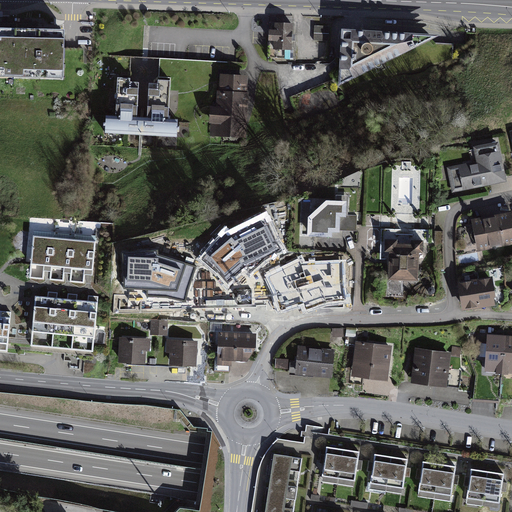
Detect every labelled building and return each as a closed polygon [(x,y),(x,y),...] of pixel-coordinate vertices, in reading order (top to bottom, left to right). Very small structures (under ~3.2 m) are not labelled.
[(292,47),(293,21),(275,21),(274,27),(269,27),(269,37),(274,38),(274,46),(292,47)] [(386,25),(341,23),(338,79),(345,76),(355,94),(448,47),(438,28),(386,25)] [(329,26),(315,26),(315,39),(328,39),(329,26)] [(0,75),(63,76),(64,30),(0,30),(0,75)] [(105,129),(178,132),(179,116),(168,115),(170,77),(150,76),(148,114),(137,114),(139,76),(118,75),(116,113),(106,112),(105,129)] [(209,133),(245,134),(247,77),(219,76),(217,107),(210,107),(209,133)] [(454,189),(507,179),(499,141),(474,146),(477,160),(450,166),(454,189)] [(311,212),(311,233),(335,233),(335,228),(341,228),(342,212),(346,212),(347,199),(325,198),(311,212)] [(478,248),(511,241),(511,212),(511,211),(472,219),(478,248)] [(278,241),(265,216),(229,235),(225,231),(201,259),(217,273),(227,286),(247,269),(250,274),(265,261),(284,251),(278,241)] [(93,243),(28,237),(24,277),(91,283),(93,243)] [(386,281),(417,282),(419,239),(388,237),(386,281)] [(166,298),(186,302),(188,290),(196,267),(158,256),(157,250),(122,254),(124,276),(123,289),(147,290),(147,297),(166,298)] [(324,302),(344,299),(342,287),(342,263),(302,266),(299,261),(267,277),(277,297),(281,309),(304,302),(306,309),(324,302)] [(491,276),(459,282),(464,308),(496,302),(491,276)] [(44,300),(32,299),(28,349),(59,352),(89,355),(93,299),(85,299),(85,304),(74,302),(75,298),(66,297),(65,302),(54,301),(54,296),(45,295),(44,300)] [(0,316),(0,351),(7,352),(10,318),(0,316)] [(168,320),(151,320),(150,333),(167,334),(168,320)] [(255,333),(220,331),(218,358),(246,359),(254,348),(255,333)] [(486,369),(501,370),(503,334),(488,333),(486,369)] [(501,370),(511,370),(511,334),(503,334),(501,370)] [(150,338),(120,336),(119,360),(149,361),(150,338)] [(198,340),(169,339),(168,362),(197,364),(198,340)] [(392,343),(356,339),(352,376),(388,380),(392,343)] [(451,347),(415,343),(411,381),(447,384),(451,347)] [(295,374),(331,378),(334,349),(298,345),(295,374)] [(289,359),(277,357),(276,368),(288,369),(289,359)] [(342,448),(326,446),(321,480),(337,482),(342,448)] [(358,451),(342,448),(337,482),(353,485),(358,451)] [(391,456),(375,453),(370,487),(386,489),(391,456)] [(298,487),(302,459),(288,457),(274,455),(270,484),(298,487)] [(407,458),(391,456),(386,489),(402,492),(407,458)] [(439,463),(423,460),(418,494),(434,496),(439,463)] [(455,465),(439,463),(434,496),(450,499),(455,465)] [(488,470),(471,467),(466,501),(483,504),(488,470)] [(504,472),(488,470),(483,504),(499,506),(504,472)] [(294,511),(298,487),(270,484),(265,511),(294,511)]
